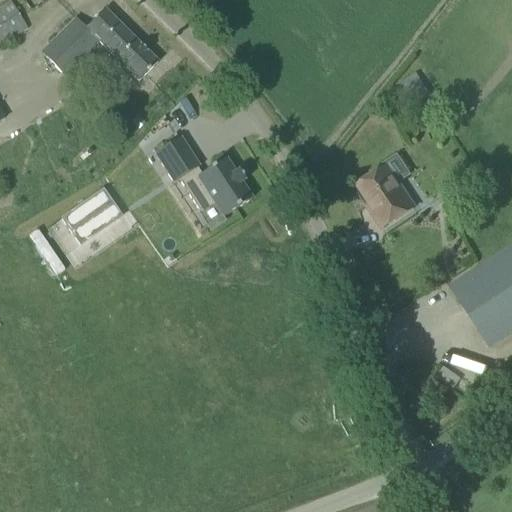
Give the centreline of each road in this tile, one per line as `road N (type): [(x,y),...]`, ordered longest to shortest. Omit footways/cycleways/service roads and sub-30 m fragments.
road 1 (unclassified): [(403,451),(295,176),(238,87),(146,0)]
road 2 (unclassified): [(403,451),(261,511)]
road 3 (unclassified): [(403,451),(511,382)]
